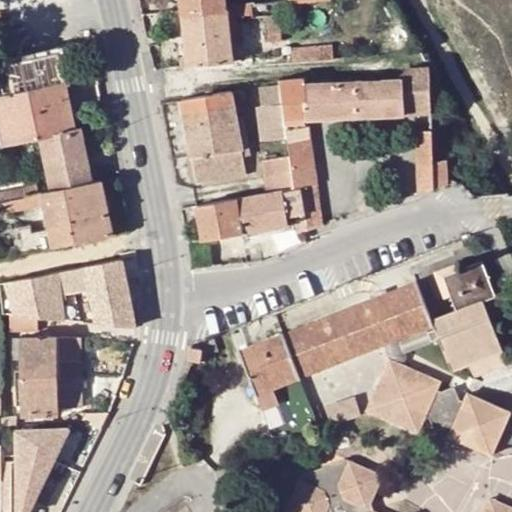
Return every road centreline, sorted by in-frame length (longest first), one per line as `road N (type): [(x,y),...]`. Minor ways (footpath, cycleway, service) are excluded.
road 1 (residential): [(165,318),(454,216),(511,207)]
road 2 (residential): [(395,66),(265,74),(143,97)]
road 3 (secondary): [(143,97),(169,235),(165,318)]
road 4 (secondary): [(165,318),(143,407),(93,511)]
